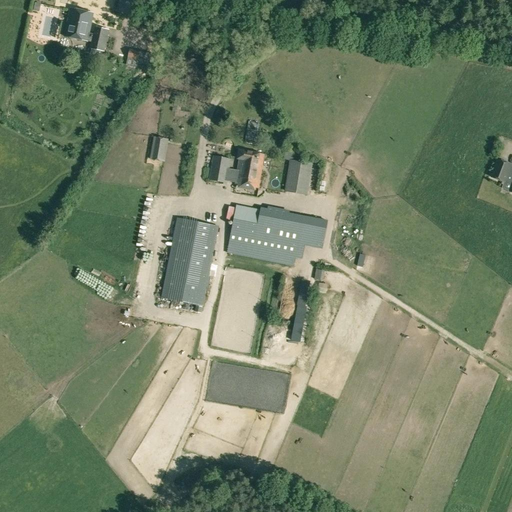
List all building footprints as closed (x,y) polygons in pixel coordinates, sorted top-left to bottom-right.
[(90,48),(104,51),(109,30),(95,27),(94,34),(89,33),(93,13),(71,8),(65,36),(87,41),(88,37),(93,38),(90,48)] [(138,62),(152,66),(154,54),(140,51),(140,50),(130,48),(128,58),(138,60),(138,62)] [(167,139),(155,137),(151,160),(163,162),(167,139)] [(238,171),(261,175),(264,154),(239,150),(238,158),(240,159),(238,171)] [(211,167),(229,170),(231,158),(213,155),(211,167)] [(511,166),(510,166),(511,164),(498,159),(491,177),(504,181),(505,181),(511,183),(511,186),(510,191),(511,191),(511,166)] [(307,195),(312,164),(290,160),(285,191),(307,195)] [(211,167),(209,180),(226,183),(227,178),(236,179),(235,184),(259,188),(261,175),(238,171),(229,170),(211,167)] [(236,207),(227,253),(295,266),(300,237),(256,228),(260,211),(236,207)] [(161,298),(203,306),(219,226),(177,217),(161,298)]
